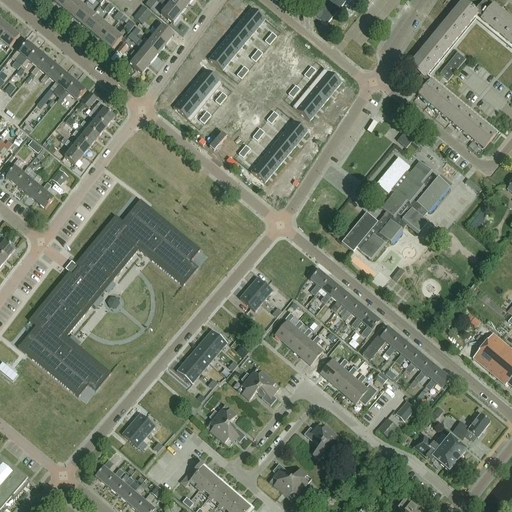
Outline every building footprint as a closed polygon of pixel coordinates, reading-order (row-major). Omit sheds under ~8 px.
[(55,0),(53,3),(63,11),(72,0),(55,0)] [(74,0),(72,0),(63,11),(73,19),(83,7),(74,0)] [(152,9),(158,0),(151,0),(147,5),(152,9)] [(181,16),(189,6),(181,0),(173,0),(169,5),(181,16)] [(327,0),(313,18),(326,27),(348,0),(327,0)] [(173,26),(180,16),(181,16),(169,5),(164,1),(161,6),(165,10),(160,15),(173,26)] [(414,86),(422,92),(418,98),(484,151),(496,136),(431,82),(429,84),(425,80),(475,18),(511,48),(511,21),(493,6),(489,11),(482,4),(475,12),(462,2),(408,68),(420,78),(414,86)] [(108,16),(110,14),(113,10),(109,6),(104,12),(108,16)] [(83,7),(73,19),(82,28),(93,15),(83,7)] [(142,27),(150,18),(151,16),(142,9),(133,20),(142,27)] [(264,21),(251,10),(244,18),(257,30),(264,21)] [(120,21),(123,18),(118,14),(113,21),(118,24),(120,21)] [(93,15),(82,28),(92,36),(102,23),(93,15)] [(257,30),(244,18),(237,27),(250,38),(257,30)] [(0,22),(0,21),(0,41),(10,30),(0,22)] [(102,23),(92,36),(102,44),(112,31),(102,23)] [(166,47),(174,37),(161,26),(153,36),(166,47)] [(250,38),(237,27),(230,35),(243,47),(250,38)] [(10,30),(0,41),(0,42),(10,51),(20,38),(10,30)] [(136,38),(140,33),(136,30),(132,35),(136,38)] [(112,31),(102,44),(112,52),(122,39),(112,31)] [(281,53),(278,50),(258,76),(206,142),(221,154),(240,131),(238,129),(254,108),(257,111),(276,88),(274,86),(291,65),(294,67),(312,44),(297,33),(281,53)] [(275,39),(268,34),(266,37),(272,42),(275,39)] [(243,47),(230,35),(223,44),(236,55),(243,47)] [(145,46),(137,39),(133,36),(129,40),(142,50),(137,56),(150,66),(158,57),(145,46)] [(158,57),(166,47),(153,36),(145,46),(158,57)] [(272,42),(266,37),(263,40),(270,45),(272,42)] [(28,63),(37,52),(27,44),(18,54),(17,53),(12,60),(15,62),(20,56),(26,61),(28,63)] [(236,55),(223,44),(216,52),(229,64),(236,55)] [(128,49),(123,45),(117,53),(122,57),(128,49)] [(261,56),(254,51),(252,54),(258,59),(261,56)] [(26,61),(21,67),(25,70),(30,64),(35,69),(37,71),(46,60),(37,52),(28,63),(26,61)] [(150,66),(137,56),(133,52),(130,56),(134,60),(129,66),(142,76),(150,66)] [(229,64),(216,52),(208,61),(222,72),(229,64)] [(258,59),(252,54),(249,57),(256,62),(258,59)] [(448,83),(465,62),(457,55),(440,75),(448,83)] [(35,69),(30,75),(35,79),(40,73),(45,77),(47,79),(56,68),(46,60),(37,71),(35,69)] [(56,87),(65,76),(56,68),(47,79),(45,77),(40,83),(44,86),(49,80),(55,85),(56,87)] [(247,73),(240,68),(238,71),(244,76),(247,73)] [(316,75),(310,69),(307,73),(314,78),(316,75)] [(244,76),(238,71),(235,74),(242,79),(244,76)] [(342,85),(325,71),(317,80),(334,94),(342,85)] [(222,86),(206,72),(198,82),(214,95),(222,86)] [(314,78),(307,73),(305,76),(311,81),(314,78)] [(55,85),(50,91),(54,94),(59,88),(64,93),(66,95),(75,84),(65,76),(56,87),(55,85)] [(334,94),(317,80),(309,90),(326,104),(334,94)] [(214,95),(198,82),(190,91),(206,105),(214,95)] [(64,93),(59,99),(63,102),(68,96),(76,103),(85,92),(75,84),(66,95),(64,93)] [(15,89),(10,85),(4,93),(9,97),(15,89)] [(301,94),(294,88),(292,92),(298,97),(301,94)] [(326,104),(309,90),(301,100),(318,113),(326,104)] [(206,105),(190,91),(182,101),(199,114),(206,105)] [(298,97),(292,92),(289,95),(296,100),(298,97)] [(225,99),(219,94),(216,97),(223,102),(225,99)] [(88,111),(93,105),(97,101),(90,95),(81,105),(88,111)] [(223,102),(216,97),(214,100),(220,105),(223,102)] [(318,113),(301,100),(293,109),(310,123),(318,113)] [(199,114),(182,101),(174,110),(191,124),(199,114)] [(96,121),(106,129),(115,119),(105,111),(106,109),(99,104),(96,108),(102,113),(98,119),(96,121)] [(210,118),(203,113),(201,116),(207,121),(210,118)] [(96,121),(98,119),(91,114),(88,118),(94,123),(90,128),(88,130),(98,139),(106,129),(96,121)] [(279,120),(273,115),(270,118),(277,123),(279,120)] [(207,121),(201,116),(198,119),(205,125),(207,121)] [(277,123),(270,118),(267,121),(274,126),(277,123)] [(71,129),(75,124),(70,120),(66,125),(71,129)] [(82,138),(80,140),(90,149),(98,139),(88,130),(90,128),(83,123),(80,127),(86,132),(82,138)] [(307,134),(294,123),(286,131),(300,142),(307,134)] [(300,142),(286,131),(279,140),(293,151),(300,142)] [(265,137),(259,132),(256,135),(263,140),(265,137)] [(82,158),(90,149),(80,140),(82,138),(75,133),(72,137),(78,142),(74,148),(72,150),(82,158)] [(263,140),(256,135),(254,138),(260,143),(263,140)] [(403,135),(397,143),(406,151),(412,143),(403,135)] [(293,151),(279,140),(272,148),(286,159),(293,151)] [(70,152),(64,159),(74,168),(82,158),(72,150),(74,148),(67,143),(64,147),(70,152)] [(286,159),(272,148),(265,157),(279,168),(286,159)] [(251,154),(245,149),(242,152),(249,157),(251,154)] [(249,157),(242,152),(240,155),(246,160),(249,157)] [(279,168),(265,157),(258,165),(272,176),(279,168)] [(418,236),(428,225),(417,216),(422,210),(428,215),(449,189),(438,180),(435,184),(428,178),(431,174),(419,165),(410,177),(406,174),(409,170),(398,160),(376,187),(387,196),(391,192),(394,195),(381,211),(388,216),(385,219),(384,218),(378,225),(366,215),(341,245),(352,254),(356,250),(360,253),(360,254),(371,263),(388,243),(391,246),(407,227),(418,236)] [(24,177),(22,176),(16,171),(22,165),(17,162),(13,168),(14,169),(5,179),(15,187),(24,177)] [(272,176),(258,165),(251,174),(265,185),(272,176)] [(32,184),(26,179),(31,173),(27,170),(22,176),(24,177),(15,187),(25,195),(33,185),(32,184)] [(61,188),(68,179),(60,172),(52,182),(61,188)] [(43,193),(42,192),(36,187),(41,181),(37,177),(32,184),(33,185),(25,195),(35,203),(43,193)] [(478,196),(481,193),(468,182),(465,186),(478,196)] [(46,195),(51,189),(47,186),(42,192),(43,193),(35,203),(44,211),(53,201),(46,195)] [(200,252),(140,202),(122,224),(115,218),(75,266),(78,269),(72,276),(69,274),(29,322),(36,328),(18,350),(78,400),(88,388),(95,394),(111,375),(67,339),(138,252),(183,289),(198,270),(190,264),(200,252)] [(483,213),(472,226),(479,231),(489,219),(483,213)] [(0,255),(7,261),(15,252),(5,243),(5,242),(0,237),(0,243),(3,246),(0,248),(0,255)] [(396,284),(405,274),(400,271),(392,281),(396,284)] [(318,273),(310,283),(316,288),(310,294),(315,298),(320,291),(329,281),(318,273)] [(257,280),(248,291),(264,304),(273,293),(257,280)] [(329,281),(320,291),(326,296),(321,303),(325,307),(331,300),(339,290),(329,281)] [(339,290),(331,300),(337,305),(331,312),(335,315),(341,308),(349,298),(339,290)] [(248,291),(239,301),(254,314),(264,304),(248,291)] [(349,298),(341,308),(347,313),(341,320),(345,323),(351,317),(359,307),(349,298)] [(357,321),(351,328),(355,332),(361,325),(369,315),(359,307),(351,317),(357,321)] [(286,323),(274,337),(283,344),(295,330),(294,329),(289,324),(294,319),(290,315),(285,321),(286,323)] [(369,315),(361,325),(367,330),(361,336),(366,340),(380,324),(369,315)] [(481,324),(475,319),(470,325),(476,330),(481,324)] [(295,330),(283,344),(292,352),(304,338),(303,336),(298,332),(303,326),(299,323),(294,329),(295,330)] [(398,339),(388,330),(380,340),(378,338),(362,356),(370,363),(385,345),(390,349),(398,339)] [(304,338),(292,352),(301,359),(313,345),(311,344),(307,340),(312,334),(308,331),(303,336),(304,338)] [(212,332),(203,343),(219,356),(228,346),(212,332)] [(511,352),(492,336),(473,360),(506,388),(507,385),(511,389),(511,352)] [(313,345),(301,359),(310,368),(323,353),(316,347),(321,341),(316,338),(311,344),(313,345)] [(400,357),(409,347),(398,339),(390,349),(382,359),(387,362),(395,353),(400,357)] [(203,343),(194,353),(210,367),(219,356),(203,343)] [(409,347),(400,357),(395,364),(399,368),(405,361),(411,366),(419,356),(409,347)] [(194,353),(185,363),(201,377),(210,367),(194,353)] [(419,356),(411,366),(405,373),(409,376),(415,369),(421,374),(429,364),(419,356)] [(332,360),(319,375),(331,385),(343,370),(348,364),(344,361),(339,367),(332,360)] [(185,363),(176,374),(192,387),(201,377),(185,363)] [(5,375),(9,370),(1,364),(0,365),(0,373),(4,376),(5,375)] [(429,364),(421,374),(415,381),(419,385),(425,378),(431,383),(439,373),(429,364)] [(17,375),(10,369),(9,370),(5,375),(12,381),(17,375)] [(343,370),(331,385),(340,392),(352,378),(357,372),(353,369),(348,374),(343,370)] [(273,397),(280,389),(256,370),(250,378),(246,375),(240,382),(244,385),(237,393),(249,403),(256,395),(261,400),(270,407),(276,400),(273,397)] [(395,378),(389,373),(386,377),(392,382),(395,378)] [(439,373),(431,383),(425,390),(430,393),(435,386),(441,391),(450,381),(439,373)] [(380,374),(375,381),(376,382),(383,387),(388,381),(380,374)] [(352,378),(340,392),(349,400),(361,385),(366,380),(362,376),(357,382),(352,378)] [(361,385),(349,400),(356,406),(358,403),(364,408),(377,393),(369,386),(366,390),(361,385)] [(19,424),(27,415),(13,403),(5,413),(19,424)] [(404,424),(414,412),(405,404),(395,417),(404,424)] [(238,445),(244,438),(236,430),(235,431),(229,426),(236,418),(225,408),(218,416),(214,413),(208,420),(212,423),(205,431),(228,450),(235,442),(238,445)] [(140,416),(131,427),(146,440),(155,429),(140,416)] [(22,426),(30,434),(38,425),(30,417),(22,426)] [(469,434),(475,440),(477,441),(490,425),(487,422),(488,421),(484,418),(483,419),(480,417),(469,431),(461,424),(455,431),(465,439),(469,434)] [(388,441),(397,430),(387,421),(377,432),(388,441)] [(337,452),(343,444),(320,424),(313,433),(309,430),(303,437),(312,444),(313,443),(319,448),(312,457),(324,467),(331,459),(334,462),(340,455),(337,452)] [(131,427),(122,437),(137,450),(146,440),(131,427)] [(447,441),(442,437),(434,447),(424,439),(414,450),(433,467),(436,464),(448,474),(466,453),(449,439),(447,441)] [(0,511),(6,511),(29,485),(0,460),(0,511)] [(109,463),(95,480),(105,488),(113,478),(108,473),(113,467),(109,463)] [(197,488),(209,475),(202,469),(203,467),(200,464),(194,472),(193,471),(193,472),(181,486),(185,489),(191,483),(197,488)] [(305,489),(312,481),(300,471),(293,479),(287,474),(288,473),(279,466),(273,473),(276,476),(269,484),(292,504),(299,495),(303,498),(308,492),(305,489)] [(119,471),(113,478),(105,488),(115,497),(124,486),(118,482),(123,475),(119,471)] [(219,484),(209,475),(197,488),(196,490),(202,496),(204,494),(207,497),(219,484)] [(129,480),(124,486),(115,497),(125,505),(134,495),(128,490),(134,483),(129,480)] [(218,506),(229,493),(219,484),(207,497),(209,499),(208,501),(212,504),(213,502),(218,506)] [(139,488),(134,495),(125,505),(133,511),(137,511),(144,503),(138,499),(144,492),(139,488)] [(157,500),(163,493),(157,488),(151,495),(157,500)] [(224,511),(230,511),(239,502),(229,493),(218,506),(216,508),(220,511),(221,511),(223,511),(224,511)] [(144,503),(137,511),(154,511),(155,511),(149,507),(154,501),(150,497),(144,503)] [(239,502),(230,511),(248,511),(250,511),(239,502)] [(414,511),(416,511),(405,502),(398,510),(400,511),(414,511)]
